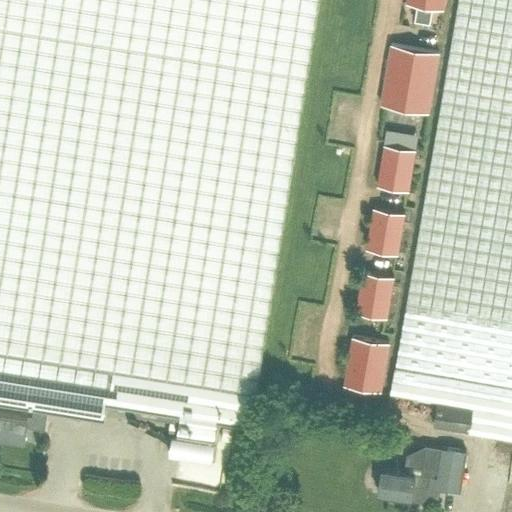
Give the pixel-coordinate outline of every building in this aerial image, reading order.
[(263,353),(319,0),(0,0),(0,400),(35,406),(49,408),(105,417),(108,401),(135,405),(138,415),(175,421),(179,412),(180,412),(177,432),(215,438),(218,418),(251,424),(263,353)] [(437,398),(433,425),(511,437),(511,0),(458,0),(446,74),(411,276),(391,391),(437,398)] [(430,22),(433,5),(444,7),(445,0),(406,0),(407,1),(418,3),(415,19),(430,22)] [(391,43),(381,102),(428,110),(438,51),(391,43)] [(384,143),(377,182),(406,187),(413,148),(384,143)] [(402,212),(373,207),(367,246),(396,251),(402,212)] [(392,276),(362,271),(356,310),(385,314),(392,276)] [(352,336),(344,383),(379,389),(387,342),(352,336)] [(39,426),(46,427),(49,408),(35,406),(34,416),(29,415),(29,414),(0,409),(0,433),(26,437),(28,420),(40,421),(39,426)] [(406,452),(404,470),(382,466),(378,490),(412,495),(414,499),(429,501),(435,497),(437,486),(460,490),(466,449),(442,446),(425,443),(406,452)]
